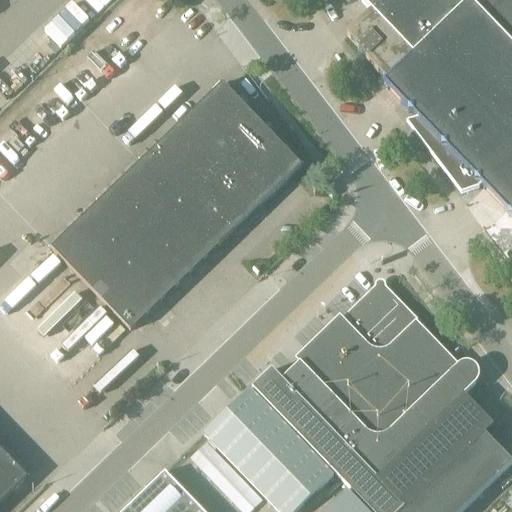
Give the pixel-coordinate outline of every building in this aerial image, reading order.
[(357,0),(371,15),(347,38),(359,50),(358,51),(368,61),(366,62),(386,83),(387,83),(387,84),(474,0),(357,0)] [(511,0),(474,0),(387,84),(385,86),(399,101),(449,153),(442,160),(440,158),(439,158),(465,192),(467,195),(478,191),(482,188),(511,218),(511,0)] [(302,167),(223,85),(52,251),(130,332),(302,167)] [(418,321),(386,288),(375,288),(342,320),(344,321),(299,365),(289,354),(256,386),(252,390),(369,511),(401,511),(405,509),(407,511),(485,436),(494,427),(464,396),(476,385),(416,323),(418,321)] [(204,436),(277,511),(298,511),(333,478),(250,392),(204,436)] [(463,511),(511,465),(511,463),(485,436),(407,511),(406,511),(463,511)] [(202,441),(186,456),(235,507),(240,511),(246,511),(259,499),(251,491),(202,441)] [(0,450),(0,505),(27,479),(0,450)] [(202,511),(165,474),(148,490),(125,511),(202,511)]
